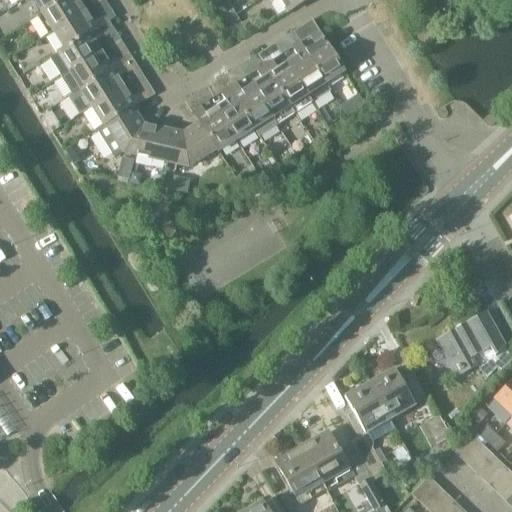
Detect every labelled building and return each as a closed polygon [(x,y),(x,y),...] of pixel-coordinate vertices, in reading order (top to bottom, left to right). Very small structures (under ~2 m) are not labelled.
[(33,0),(42,13),(63,0),(33,0)] [(63,0),(42,13),(37,16),(48,35),(53,32),(85,12),(79,1),(80,0),(63,0)] [(277,0),(286,14),(308,0),(277,0)] [(53,32),(64,49),(65,49),(108,22),(115,18),(110,10),(92,21),(85,12),(53,32)] [(248,37),(256,32),(249,20),(241,25),(248,37)] [(312,21),(303,27),(315,45),(305,51),(304,52),(325,84),(343,72),(318,33),(319,32),(312,21)] [(65,49),(64,49),(57,53),(69,72),(101,52),(95,42),(113,30),(108,22),(65,49)] [(294,33),(285,38),(297,56),(286,63),(312,104),(330,92),(325,84),(304,52),(305,51),(294,33)] [(101,52),(69,72),(81,90),(131,58),(126,50),(107,62),(101,52)] [(277,69),(265,50),(257,56),(294,115),(312,104),(286,63),(277,69)] [(257,56),(249,61),(260,79),(250,85),(271,118),(276,126),(294,115),(257,56)] [(131,58),(81,90),(92,108),(124,87),(118,77),(136,66),(131,58)] [(221,78),(253,129),(271,118),(250,85),(241,91),(229,73),(221,78)] [(215,108),(235,140),(253,129),(221,78),(213,83),(225,102),(215,108)] [(124,87),(92,108),(103,125),(104,124),(105,124),(132,108),(143,101),(144,102),(155,95),(149,85),(130,97),(124,87)] [(217,149),(216,150),(218,152),(235,140),(215,108),(205,114),(193,96),(184,102),(191,113),(192,113),(199,124),(200,123),(217,149)] [(132,108),(105,124),(123,153),(136,156),(143,125),(132,108)] [(183,134),(176,165),(188,168),(216,150),(217,149),(200,123),(199,124),(183,134)] [(143,125),(136,156),(176,165),(183,134),(174,132),(143,125)] [(76,145),(65,152),(74,166),(85,159),(76,145)] [(473,357),(489,348),(494,357),(504,346),(486,313),(476,318),(473,312),(460,319),(464,325),(436,341),(437,341),(440,340),(459,373),(476,363),(473,357)] [(210,348),(198,327),(189,332),(202,352),(210,348)] [(370,386),(389,420),(415,406),(394,369),(391,371),(393,374),(370,386)] [(511,418),(511,417),(511,381),(494,401),(511,418)] [(367,433),(389,420),(370,386),(348,399),(346,396),(344,398),(352,413),(346,416),(358,436),(361,437),(367,447),(372,449),(373,444),(367,433)] [(455,419),(438,390),(427,396),(444,426),(455,419)] [(450,437),(438,415),(424,424),(436,445),(450,437)] [(487,444),(496,435),(487,426),(478,435),(487,444)] [(313,444),(303,450),(302,450),(326,492),(337,485),(333,477),(345,470),(348,477),(353,474),(349,467),(347,468),(328,434),(312,443),(313,444)] [(463,461),(479,444),(470,435),(453,452),(463,461)] [(506,444),(496,435),(487,444),(497,453),(506,444)] [(463,461),(471,470),(488,452),(479,444),(463,461)] [(302,450),(303,450),(302,448),(275,464),(295,498),(306,492),(310,500),(326,492),(302,450)] [(370,479),(372,482),(386,474),(374,452),(360,460),(370,479)] [(471,470),(481,479),(497,462),(488,452),(471,470)] [(481,479),(489,487),(505,469),(497,462),(481,479)] [(489,487),(497,495),(511,478),(511,475),(505,469),(489,487)] [(411,496),(421,504),(437,487),(428,478),(411,496)] [(511,496),(511,478),(497,495),(506,503),(511,496)] [(374,511),(386,506),(372,482),(370,479),(359,486),(373,511),(374,511)] [(421,504),(428,511),(430,511),(446,495),(437,487),(421,504)] [(430,511),(448,511),(456,505),(446,495),(430,511)] [(247,511),(267,511),(262,503),(247,511)]
